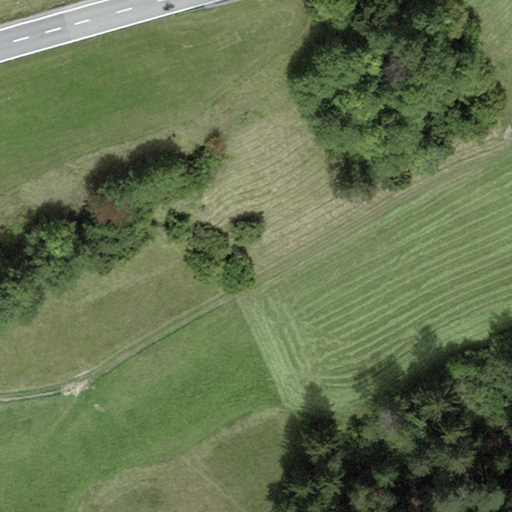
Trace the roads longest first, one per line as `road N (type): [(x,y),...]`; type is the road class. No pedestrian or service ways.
road 1 (track): [(0,403),(82,394),(428,193),(511,157)]
road 2 (secondary): [(0,46),(158,0)]
